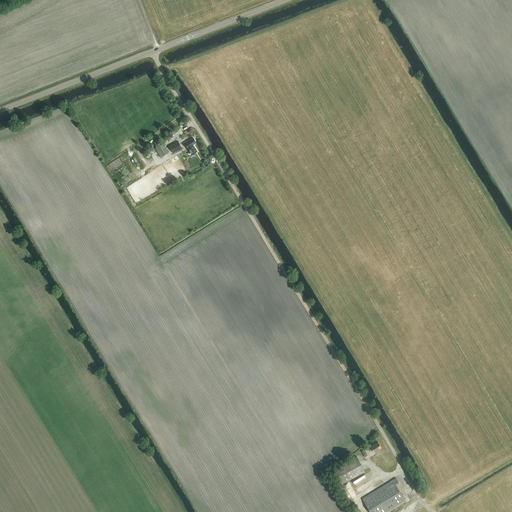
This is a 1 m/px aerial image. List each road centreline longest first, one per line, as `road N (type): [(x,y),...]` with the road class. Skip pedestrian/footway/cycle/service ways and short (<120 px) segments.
road 1 (track): [(151,52),(403,469)]
road 2 (tertiary): [(0,111),(288,0)]
